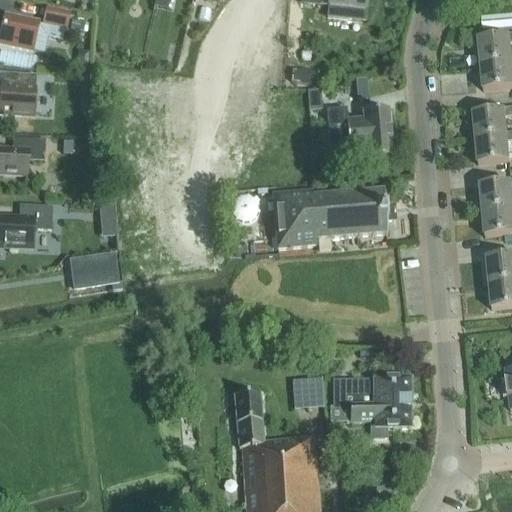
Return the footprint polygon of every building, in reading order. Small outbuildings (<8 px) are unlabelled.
[(362,23),(363,13),(364,13),(365,0),(328,0),(328,9),(327,19),(347,21),(362,23)] [(66,31),(70,15),(46,10),(43,26),(65,30),(66,31)] [(511,28),(511,15),(482,18),(483,31),(511,28)] [(5,17),(0,39),(0,46),(32,53),(32,52),(45,54),(48,39),(63,42),(65,30),(43,26),(38,25),(38,24),(5,17)] [(72,22),(70,30),(84,32),(85,24),(72,22)] [(511,65),(511,61),(510,46),(511,45),(511,36),(508,37),(508,40),(478,42),(480,68),(511,65)] [(511,61),(511,65),(480,68),(483,93),(511,90),(511,61)] [(316,73),(293,70),(291,83),(314,86),(316,73)] [(35,91),(36,77),(0,74),(0,117),(34,119),(36,91),(35,91)] [(98,77),(84,76),(83,91),(97,91),(98,77)] [(307,92),(308,110),(320,109),(319,91),(307,92)] [(506,139),(506,135),(505,120),(511,118),(511,109),(503,110),(503,114),(473,116),(475,142),(506,139)] [(367,161),(392,159),(388,112),(362,114),(363,121),(342,123),(342,115),(327,116),(330,155),(349,153),(350,166),(368,165),(367,161)] [(311,147),(312,132),(293,131),(292,145),(311,147)] [(506,139),(475,142),(478,167),(509,164),(507,144),(511,143),(511,134),(506,135),(506,139)] [(44,163),(45,142),(21,141),(21,152),(0,151),(0,177),(27,179),(27,163),(44,163)] [(71,143),(61,142),(61,156),(71,156),(71,143)] [(511,210),(511,198),(511,192),(511,191),(511,182),(509,183),(510,186),(480,189),(482,214),(511,210)] [(385,224),(392,223),(391,208),(384,208),(383,193),(312,200),(312,195),(272,198),(276,252),(316,249),(316,244),(386,238),(385,224)] [(234,202),(231,208),(232,215),(236,221),(243,223),(249,223),(255,219),(258,212),(257,205),(253,200),(247,197),(240,198),(234,202)] [(51,232),(52,209),(20,207),(19,221),(0,220),(0,249),(32,251),(33,231),(51,232)] [(99,220),(113,219),(112,207),(98,208),(99,220)] [(511,210),(482,214),(484,239),(511,236),(511,210)] [(234,244),(230,252),(235,258),(243,258),(247,250),(242,243),(234,244)] [(113,257),(70,263),(74,291),(117,284),(113,257)] [(511,284),(511,258),(486,261),(489,287),(511,284)] [(511,284),(489,287),(491,312),(511,310),(511,284)] [(321,378),(292,380),(294,410),(323,408),(321,378)] [(386,439),(386,431),(410,431),(410,381),(373,381),(373,384),(332,384),(332,408),(330,408),(330,424),(350,424),(350,425),(370,425),(370,439),(372,441),(384,441),(386,439)] [(318,511),(313,440),(263,443),(259,393),(234,395),(238,449),(241,449),(245,511),(318,511)]
